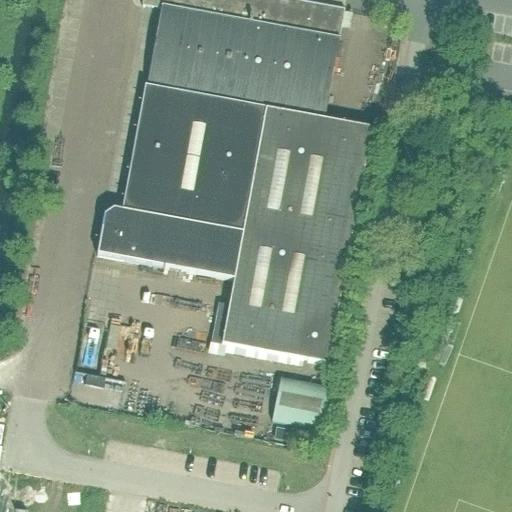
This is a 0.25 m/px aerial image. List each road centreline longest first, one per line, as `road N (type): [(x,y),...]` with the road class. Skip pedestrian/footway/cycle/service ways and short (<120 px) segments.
road 1 (unclassified): [(329,511),(423,0)]
road 2 (unclassified): [(101,0),(18,459)]
road 3 (unclassified): [(303,511),(18,459)]
